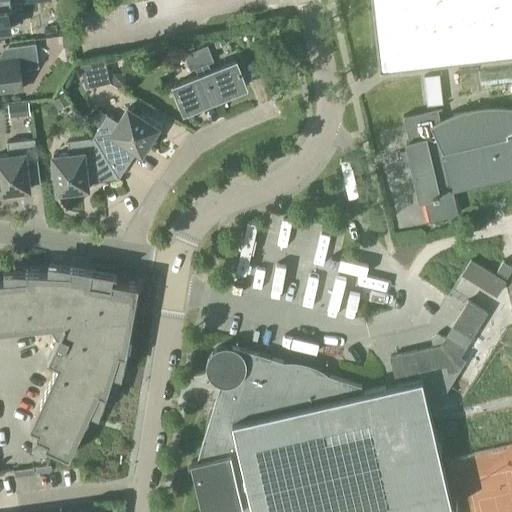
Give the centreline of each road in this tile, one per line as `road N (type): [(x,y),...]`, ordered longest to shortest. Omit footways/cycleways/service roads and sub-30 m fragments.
road 1 (unclassified): [(181,264),(187,235),(206,215),(302,168),(318,144),(329,101),(308,0)]
road 2 (unclassified): [(140,511),(181,264)]
road 3 (residential): [(130,254),(157,191),(189,149),(271,109)]
road 4 (residential): [(130,254),(0,237)]
